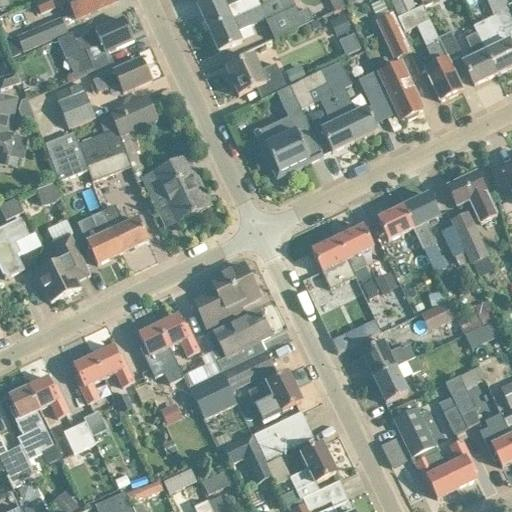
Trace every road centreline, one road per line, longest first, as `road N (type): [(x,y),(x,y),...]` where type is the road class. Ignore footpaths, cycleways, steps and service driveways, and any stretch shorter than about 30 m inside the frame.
road 1 (residential): [(393,511),(257,237)]
road 2 (residential): [(0,364),(257,237)]
road 3 (residential): [(257,237),(511,115)]
road 4 (residential): [(257,237),(150,0)]
